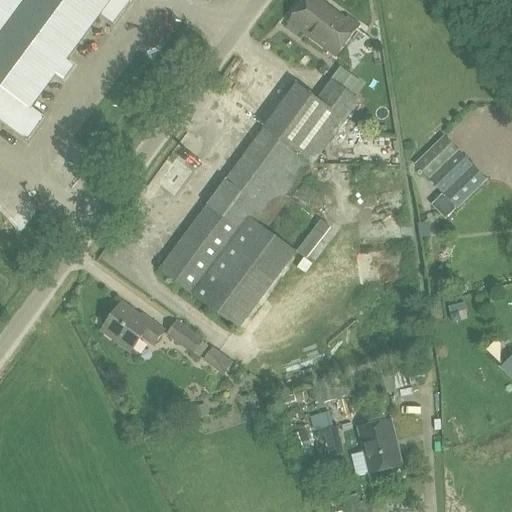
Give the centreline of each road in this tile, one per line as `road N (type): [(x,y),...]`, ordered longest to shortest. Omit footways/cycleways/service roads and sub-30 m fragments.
road 1 (unclassified): [(0,352),(259,0)]
road 2 (unknown): [(26,162),(149,0)]
